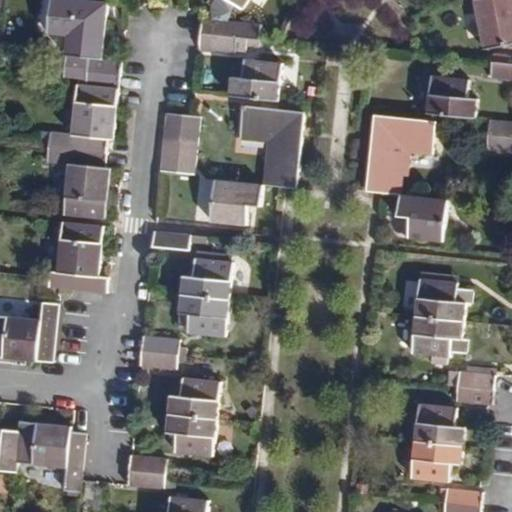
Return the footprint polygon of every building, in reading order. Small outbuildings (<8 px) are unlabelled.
[(92,59),(89,87),(89,89),(120,93),(124,61),(105,59),(110,5),(58,0),(55,0),(52,35),(71,36),(69,57),(92,59)] [(246,0),(229,0),(241,8),(246,0)] [(511,0),(478,0),(474,1),(485,51),(511,45),(511,0)] [(204,16),(202,30),(236,34),(260,36),(261,22),(204,16)] [(235,49),(236,34),(202,30),(201,45),(235,49)] [(232,76),(230,93),(278,98),(282,61),(243,56),(241,77),(232,76)] [(511,65),(491,63),(490,79),(511,80),(511,65)] [(469,80),(430,76),(427,114),(475,119),(477,100),(467,99),(469,80)] [(79,86),(77,104),(118,109),(120,93),(89,89),(89,87),(79,86)] [(49,146),(108,151),(110,138),(116,138),(118,109),(77,104),(74,132),(51,131),(49,146)] [(269,142),(264,184),(285,186),(297,188),(306,111),(243,105),(240,139),(269,142)] [(367,192),(401,196),(403,176),(408,176),(411,152),(434,155),(437,121),(375,115),(367,192)] [(511,123),(488,121),(486,151),(511,153),(511,123)] [(165,139),(158,200),(193,203),(199,143),(165,139)] [(107,165),(108,151),(49,146),(48,161),(71,163),(66,212),(108,216),(113,166),(107,165)] [(261,205),(264,184),(216,179),(211,221),(247,224),(249,204),(261,205)] [(451,201),(401,196),(399,217),(413,218),(411,239),(447,243),(451,201)] [(106,225),(65,221),(60,269),(51,268),(50,284),(109,291),(111,275),(101,274),(106,225)] [(193,233),(156,230),(154,245),(192,249),(193,233)] [(184,293),(232,298),(237,260),(199,256),(197,274),(186,273),(184,293)] [(421,280),(417,317),(465,322),(467,303),(457,302),(459,284),(421,280)] [(228,334),(232,298),(184,293),(182,312),(192,313),(190,331),(228,334)] [(60,301),(46,300),(44,318),(0,313),(0,356),(53,361),(60,301)] [(465,322),(417,317),(413,354),(452,358),(452,353),(467,354),(468,340),(463,339),(465,322)] [(181,336),(145,333),(143,347),(180,351),(181,336)] [(141,362),(178,366),(180,351),(143,347),(141,362)] [(458,386),(494,390),(496,376),(459,372),(458,386)] [(183,393),(173,392),(171,411),(219,416),(223,379),(185,375),(183,393)] [(493,407),(494,390),(458,386),(456,403),(493,407)] [(414,441),(462,446),(464,427),(454,426),(455,408),(418,404),(414,441)] [(171,411),(168,431),(179,432),(177,449),(215,453),(219,416),(171,411)] [(18,461),(20,461),(66,465),(64,489),(80,490),(86,431),(72,430),(71,424),(20,419),(19,425),(21,428),(18,461)] [(0,467),(19,470),(20,461),(18,461),(21,428),(0,425),(0,467)] [(462,446),(414,441),(410,479),(448,482),(449,463),(461,465),(462,446)] [(132,452),(130,467),(167,471),(169,456),(132,452)] [(166,486),(167,471),(130,467),(129,482),(166,486)] [(446,488),(445,504),(482,507),(484,492),(446,488)] [(159,511),(207,511),(209,498),(172,493),(170,511),(168,511),(160,511),(159,511)]
